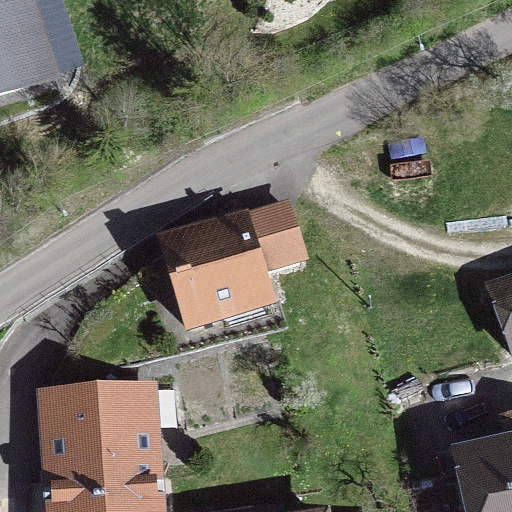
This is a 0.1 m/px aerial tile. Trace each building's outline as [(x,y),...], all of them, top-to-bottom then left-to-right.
[(0,94),(54,77),(43,43),(14,53),(1,13),(0,13),(0,94)] [(244,218),(240,207),(198,220),(176,235),(179,248),(165,253),(187,330),(270,304),(262,277),(301,265),(283,206),(244,218)] [(511,356),(511,287),(491,294),(511,356)] [(151,511),(143,390),(50,396),(57,511),(151,511)] [(511,511),(511,420),(505,422),(510,447),(456,459),(467,511),(511,511)]
